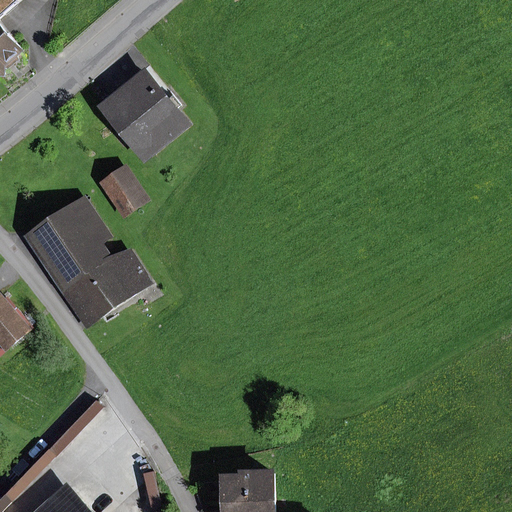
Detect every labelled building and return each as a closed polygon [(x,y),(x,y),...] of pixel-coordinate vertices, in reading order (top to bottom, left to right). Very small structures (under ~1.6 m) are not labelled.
[(0,77),(5,78),(6,68),(24,52),(0,24),(0,77)] [(193,125),(146,68),(98,107),(145,164),(193,125)] [(127,165),(100,184),(125,219),(152,200),(127,165)] [(123,253),(86,196),(26,235),(88,329),(155,285),(131,248),(123,253)] [(33,330),(1,292),(0,292),(0,345),(6,352),(33,330)] [(278,511),(277,469),(239,471),(239,476),(221,476),(222,511),(278,511)] [(93,511),(68,485),(39,511),(93,511)]
